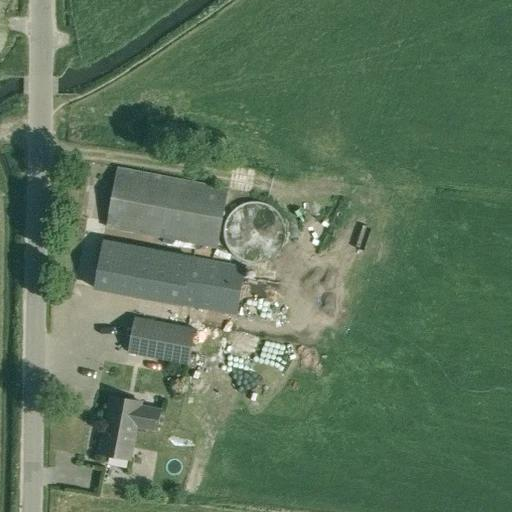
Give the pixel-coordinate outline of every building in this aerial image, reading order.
[(105,228),(217,249),(229,188),(117,167),(105,228)] [(278,253),(282,246),(284,240),(285,235),(285,230),(284,223),(281,216),(276,211),(269,205),(261,203),(254,202),(248,203),(245,204),(237,207),(231,212),(226,219),(224,226),(223,232),(224,239),(227,246),(231,253),(238,259),(246,263),(253,263),(260,263),(268,261),(273,257),(278,253)] [(94,289),(236,316),(246,266),(104,239),(94,289)] [(129,353),(188,365),(195,329),(135,318),(129,353)] [(111,397),(100,454),(130,459),(136,427),(157,431),(161,410),(140,406),(141,402),(111,397)]
